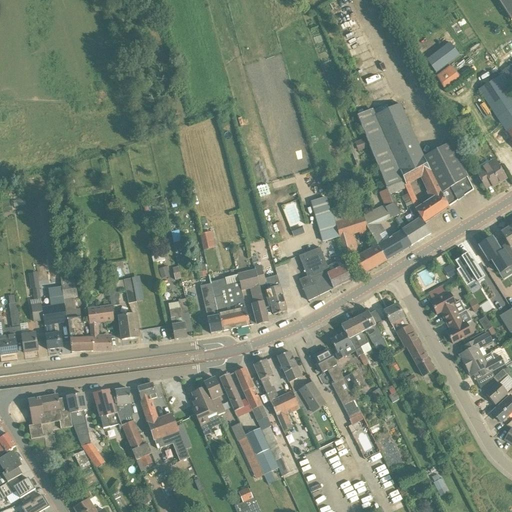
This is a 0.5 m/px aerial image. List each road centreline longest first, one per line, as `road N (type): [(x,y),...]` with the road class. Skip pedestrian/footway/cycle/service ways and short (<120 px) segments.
road 1 (residential): [(226,353),(212,367),(0,396)]
road 2 (residential): [(0,372),(204,345),(220,344),(226,353)]
road 3 (residential): [(511,469),(490,448),(394,271)]
road 4 (unclassified): [(0,383),(226,353)]
road 5 (unclassified): [(226,353),(320,316),(394,271)]
road 6 (unclassified): [(394,271),(511,200)]
road 7 (residential): [(61,511),(0,408)]
